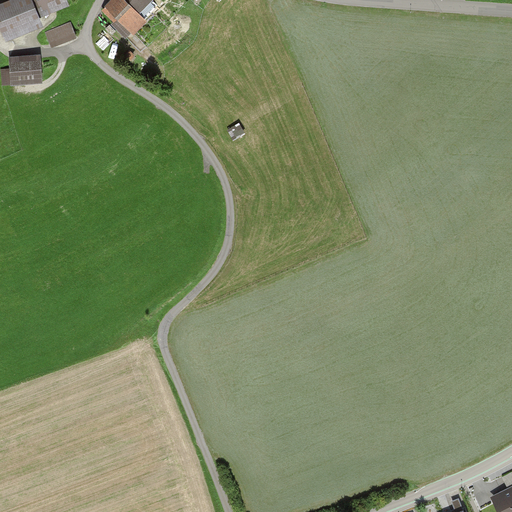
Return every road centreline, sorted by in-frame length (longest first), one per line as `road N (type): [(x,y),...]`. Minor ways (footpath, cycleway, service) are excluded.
road 1 (track): [(102,0),(87,25),(90,49),(187,125),(222,174),(229,242),(214,274),(161,332),(227,511)]
road 2 (unclassified): [(361,0),(511,11)]
road 3 (residential): [(374,511),(511,451)]
